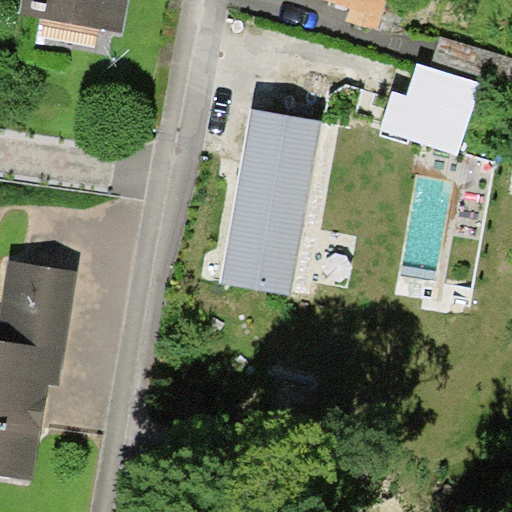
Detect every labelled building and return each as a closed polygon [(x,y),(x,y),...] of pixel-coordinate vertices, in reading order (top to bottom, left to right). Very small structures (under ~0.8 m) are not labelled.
[(120,0),(32,0),(31,7),(116,23),(120,0)] [(342,0),(379,13),(383,0),(342,0)] [(511,56),(443,35),(434,65),(511,88),(511,56)] [(218,105),(208,155),(310,175),(312,165),(330,75),(330,74),(228,54),(218,105)] [(344,78),(330,75),(312,165),(334,169),(351,83),(344,78)] [(380,256),(416,273),(441,218),(405,201),(380,256)] [(0,340),(0,469),(27,474),(35,423),(42,424),(45,407),(47,394),(40,393),(42,378),(53,380),(70,271),(16,262),(3,341),(0,340)]
